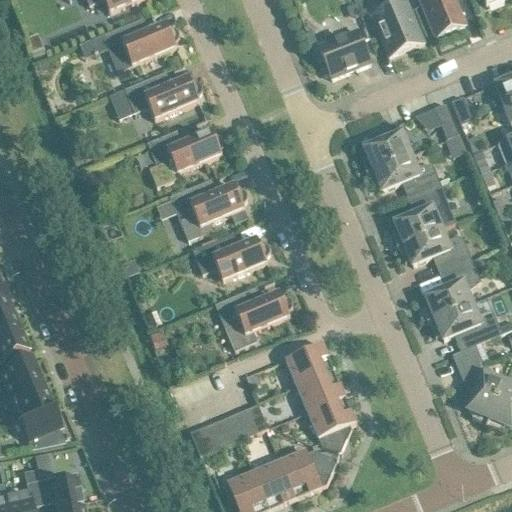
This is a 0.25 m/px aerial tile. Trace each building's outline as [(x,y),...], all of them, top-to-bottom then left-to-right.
[(85,0),(90,10),(105,4),(110,17),(149,0),(85,0)] [(423,0),(420,1),(429,21),(436,40),(465,28),(453,0),(423,0)] [(511,0),(482,0),(487,10),(509,0),(511,0)] [(372,18),(382,42),(390,60),(424,46),(407,4),(372,18)] [(116,33),(102,39),(112,64),(118,77),(133,70),(159,59),(177,52),(175,47),(176,47),(177,46),(178,45),(179,44),(179,43),(180,43),(180,42),(180,41),(180,40),(180,39),(180,38),(180,37),(179,36),(179,35),(178,34),(177,33),(176,33),(175,32),(174,32),(173,32),(172,32),(171,32),(170,32),(169,32),(167,28),(140,39),(134,26),(116,33)] [(358,34),(319,49),(332,83),(371,67),(358,34)] [(44,51),(31,57),(34,63),(47,57),(44,51)] [(150,111),(155,124),(200,105),(198,101),(200,100),(201,99),(202,97),(203,95),(203,94),(203,93),(203,92),(202,90),(201,89),(200,87),(199,86),(197,86),(196,85),(195,85),(193,86),(192,86),(190,81),(163,93),(157,79),(125,93),(135,117),(150,111)] [(503,109),(511,105),(511,81),(495,88),(503,109)] [(452,105),(460,124),(462,128),(473,124),(464,100),(452,105)] [(511,129),(511,105),(503,109),(511,129)] [(435,112),(448,143),(459,139),(446,108),(435,112)] [(161,141),(147,147),(158,171),(150,174),(158,192),(178,183),(176,178),(178,177),(178,178),(204,167),(223,159),(221,155),(221,154),(222,154),(222,153),(223,153),(224,152),(224,151),(225,151),(225,150),(225,149),(225,148),(225,147),(225,146),(225,145),(225,144),(224,143),(224,142),(223,142),(223,141),(222,141),(222,140),(221,140),(220,140),(219,139),(218,139),(217,139),(216,139),(215,140),(214,140),(213,135),(185,147),(179,133),(161,141)] [(368,158),(362,161),(368,176),(411,159),(410,156),(402,137),(365,153),(368,158)] [(468,141),(474,156),(483,152),(482,150),(485,148),(480,137),(468,141)] [(511,141),(498,147),(506,168),(511,165),(511,141)] [(411,159),(368,176),(375,192),(381,189),(383,195),(412,183),(418,199),(442,189),(433,168),(416,170),(411,159)] [(477,165),(482,178),(490,175),(485,162),(477,165)] [(482,178),(488,191),(496,188),(490,175),(482,178)] [(170,201),(180,225),(189,245),(214,235),(211,227),(245,213),(243,208),(245,207),(246,206),(247,205),(248,204),(248,202),(248,201),(248,199),(248,198),(247,197),(246,196),(244,194),(243,194),(242,193),(241,193),(239,193),(237,194),(235,189),(208,201),(202,187),(170,201)] [(399,233),(393,235),(399,251),(442,233),(433,212),(449,206),(442,189),(418,199),(425,215),(396,227),(399,233)] [(493,205),(499,218),(507,214),(502,201),(493,205)] [(499,218),(504,231),(511,227),(511,226),(507,214),(499,218)] [(103,231),(110,247),(129,240),(122,223),(103,231)] [(442,233),(399,251),(405,266),(411,264),(414,269),(442,258),(449,274),(472,264),(463,241),(458,239),(446,244),(442,233)] [(218,273),(223,286),(268,267),(266,262),(268,261),(269,260),(270,259),(270,258),(271,257),(271,255),(271,253),(270,252),(269,250),(268,249),(267,248),(265,247),(264,247),(262,247),(261,247),(260,248),(258,243),(230,254),(225,241),(193,254),(203,279),(218,273)] [(429,307),(423,310),(430,325),(472,307),(468,296),(481,286),(472,264),(449,274),(455,289),(427,301),(429,307)] [(125,282),(139,276),(134,265),(120,271),(125,282)] [(0,317),(12,312),(3,290),(0,291),(0,317)] [(215,308),(226,333),(236,356),(259,346),(254,336),(291,321),(288,316),(290,315),(291,315),(292,314),(293,312),(293,310),(293,309),(293,308),(293,307),(293,306),(292,304),(291,303),(290,302),(288,301),(287,301),(286,301),(284,301),(282,301),(280,297),(253,308),(247,295),(215,308)] [(472,307),(430,325),(436,340),(442,338),(445,344),(456,339),(462,355),(476,349),(503,338),(493,313),(477,319),(472,307)] [(0,317),(0,343),(21,334),(12,312),(0,317)] [(21,334),(0,343),(0,370),(31,357),(21,334)] [(297,391),(335,375),(324,348),(286,364),(297,391)] [(483,366),(476,349),(453,359),(460,375),(483,366)] [(34,365),(2,379),(11,402),(44,388),(34,365)] [(308,416),(346,401),(335,375),(297,391),(308,416)] [(261,387),(257,377),(247,381),(252,391),(261,387)] [(473,421),(488,428),(505,386),(484,377),(469,414),(475,417),(473,421)] [(488,428),(503,434),(505,429),(511,432),(511,430),(511,388),(505,386),(488,428)] [(44,388),(11,402),(21,424),(53,410),(44,388)] [(324,450),(342,458),(343,456),(342,456),(352,433),(351,430),(357,427),(346,401),(308,416),(322,449),(324,450)] [(259,408),(247,413),(257,437),(269,433),(259,408)] [(53,410),(21,424),(31,447),(34,454),(65,447),(60,434),(63,433),(53,410)] [(247,413),(236,418),(246,442),(257,437),(247,413)] [(236,418),(225,423),(235,447),(246,442),(236,418)] [(213,427),(224,452),(235,447),(225,423),(213,427)] [(202,432),(212,456),(224,452),(213,427),(202,432)] [(191,437),(201,461),(212,456),(202,432),(191,437)] [(280,466),(296,503),(322,492),(322,491),(327,489),(337,467),(338,467),(339,465),(321,457),(315,454),(308,457),(307,455),(280,466)] [(254,477),(269,511),(274,511),(296,503),(280,466),(254,477)] [(228,488),(238,511),(269,511),(254,477),(228,488)] [(85,511),(78,478),(41,486),(46,510),(58,507),(58,511),(85,511)] [(30,498),(7,503),(8,511),(35,511),(46,510),(41,486),(28,489),(30,498)] [(0,511),(8,511),(7,503),(0,504),(0,511)]
